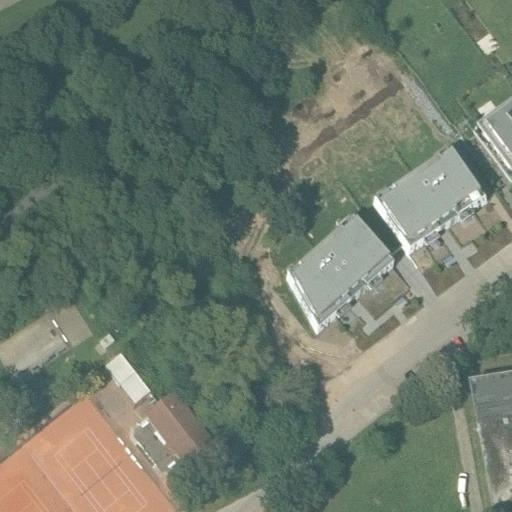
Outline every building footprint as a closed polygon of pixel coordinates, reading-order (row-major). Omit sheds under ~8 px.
[(410,94),(346,137),(364,162),(427,119),(410,94)] [(511,109),(473,139),(511,189),(511,188),(511,109)] [(405,184),(372,207),(401,249),(407,257),(408,256),(416,268),(472,229),(463,218),(486,202),(451,152),(418,175),(420,177),(406,186),(405,184)] [(308,236),(321,251),(351,224),(385,262),(401,249),(372,207),(405,184),(393,167),(348,199),(308,236)] [(298,185),(315,215),(333,206),(316,175),(298,185)] [(351,327),(401,281),(391,271),(391,269),(385,262),(351,224),(321,251),(323,253),(310,264),(309,262),(285,284),(315,340),(341,316),(351,327)] [(143,392),(111,353),(95,367),(126,404),(143,392)] [(511,511),(511,381),(468,390),(489,511),(511,511)] [(216,453),(168,394),(142,416),(190,475),(216,453)]
